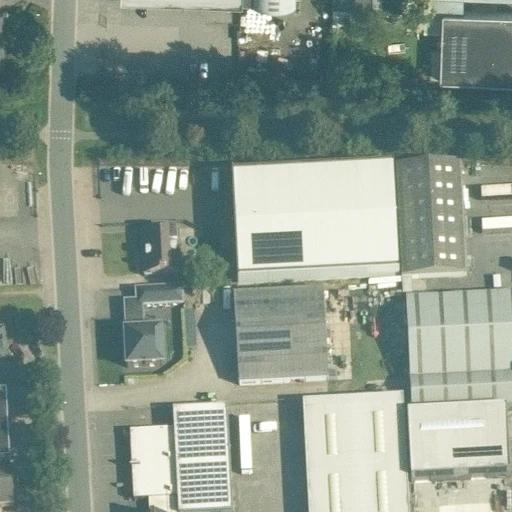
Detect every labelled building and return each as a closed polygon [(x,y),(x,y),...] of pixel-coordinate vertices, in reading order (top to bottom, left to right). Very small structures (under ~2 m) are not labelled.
[(511,80),(511,12),(442,10),(441,51),(431,51),(430,78),(511,80)] [(401,280),(447,278),(466,277),(461,165),(396,168),(401,280)] [(393,168),(231,177),(237,286),(399,277),(393,168)] [(144,278),(180,276),(178,230),(142,232),(144,278)] [(135,291),(135,292),(136,303),(124,304),(126,333),(125,333),(126,369),(162,367),(160,331),(144,332),(142,309),(183,306),(182,289),(135,291)] [(239,387),(328,382),(324,292),(234,297),(239,387)] [(511,296),(406,301),(412,414),(511,409),(511,296)] [(0,464),(8,464),(10,464),(7,396),(0,396),(0,464)] [(408,511),(403,399),(303,405),(308,511),(408,511)] [(233,511),(227,410),(173,413),(174,431),(130,434),(132,469),(130,470),(130,471),(132,471),(134,502),(178,500),(178,511),(233,511)] [(275,412),(275,421),(298,423),(298,414),(275,412)] [(407,418),(411,484),(510,479),(507,412),(407,418)] [(8,464),(0,464),(0,508),(14,507),(13,488),(9,488),(8,464)]
